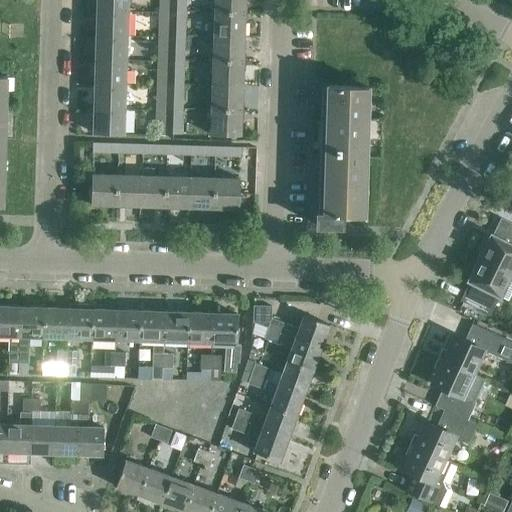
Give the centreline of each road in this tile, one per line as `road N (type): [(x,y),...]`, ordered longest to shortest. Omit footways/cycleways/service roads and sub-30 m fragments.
road 1 (residential): [(272,270),(285,0)]
road 2 (residential): [(44,262),(50,0)]
road 3 (tertiary): [(327,511),(413,283)]
road 4 (residential): [(44,262),(272,270)]
road 5 (tertiary): [(413,283),(511,96)]
road 6 (residential): [(272,270),(383,272),(413,283)]
